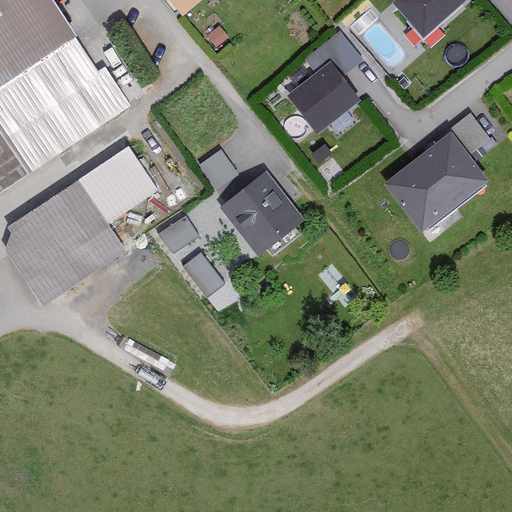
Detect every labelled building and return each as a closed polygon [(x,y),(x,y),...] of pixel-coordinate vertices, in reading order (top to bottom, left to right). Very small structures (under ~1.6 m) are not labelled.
[(0,0),(0,195),(132,109),(108,73),(101,78),(94,68),(88,72),(71,46),(80,40),(53,0),(0,0)] [(208,0),(166,0),(184,20),(208,0)] [(401,0),(394,6),(427,42),(474,0),(401,0)] [(388,69),(407,53),(372,13),(353,29),(388,69)] [(305,63),(317,79),(288,100),(316,137),(361,103),(343,79),(364,64),(342,36),(305,63)] [(222,103),(203,76),(185,88),(204,115),(222,103)] [(448,136),(449,138),(388,187),(427,236),(492,183),(469,154),(489,138),(471,117),(448,136)] [(226,146),(204,161),(220,186),(242,171),(226,146)] [(159,192),(130,150),(38,214),(67,256),(159,192)] [(306,224),(266,178),(222,215),(261,261),(306,224)] [(215,220),(198,200),(146,241),(183,288),(205,270),(195,257),(199,253),(189,240),(215,220)]
